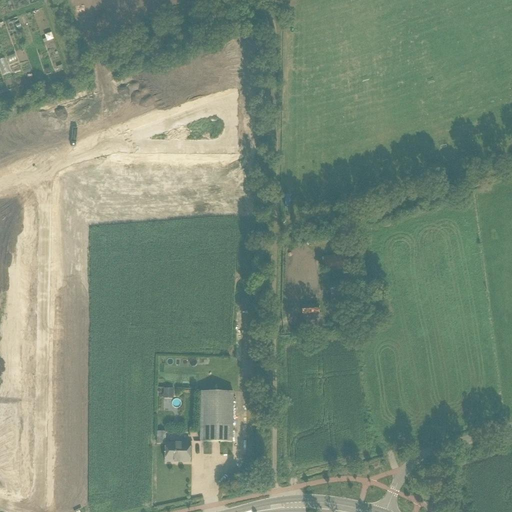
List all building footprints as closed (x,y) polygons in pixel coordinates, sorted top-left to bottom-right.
[(209,51),(201,53),(212,84),(218,82),(220,88),(231,84),(227,73),(231,72),(227,63),(215,67),(209,51)] [(174,86),(165,89),(172,107),(180,104),(174,86)] [(165,89),(157,92),(163,110),(172,107),(165,89)] [(157,92),(148,95),(155,113),(163,110),(157,92)] [(148,95),(140,98),(146,116),(155,113),(148,95)] [(140,98),(131,101),(138,119),(146,116),(140,98)] [(131,101),(122,104),(129,122),(138,119),(131,101)] [(99,113),(90,116),(97,134),(106,131),(99,113)] [(90,116),(82,119),(88,137),(97,134),(90,116)] [(82,119),(73,122),(80,140),(88,137),(82,119)] [(43,131),(39,122),(35,123),(38,133),(43,131)] [(73,122),(65,125),(71,143),(80,140),(73,122)] [(65,125),(56,128),(63,146),(71,143),(65,125)] [(56,128),(48,132),(54,149),(63,146),(56,128)] [(12,141),(8,132),(4,134),(7,143),(12,141)] [(38,135),(25,140),(31,157),(44,152),(38,135)] [(25,139),(14,143),(21,162),(32,158),(31,157),(25,140),(25,139)] [(160,156),(160,180),(172,180),(172,176),(173,157),(170,156),(170,155),(162,155),(162,156),(160,156)] [(173,157),(172,176),(185,176),(185,157),(183,157),(183,155),(175,155),(175,157),(173,157)] [(108,166),(108,202),(118,202),(118,182),(128,182),(128,162),(114,162),(114,166),(108,166)] [(203,162),(203,182),(216,183),(217,163),(203,162)] [(217,163),(216,183),(230,183),(230,163),(217,163)] [(60,180),(60,193),(70,194),(70,197),(80,197),(80,180),(98,174),(94,164),(71,172),(71,180),(60,180)] [(4,202),(3,222),(15,222),(15,225),(21,225),(22,209),(16,209),(16,203),(4,202)] [(0,247),(0,257),(1,257),(0,266),(20,267),(21,255),(17,255),(17,248),(0,247)] [(0,271),(0,281),(0,292),(0,293),(10,293),(10,290),(20,290),(20,278),(14,278),(14,272),(0,271)] [(352,276),(354,286),(362,286),(361,274),(352,276)] [(344,278),(330,281),(334,296),(348,293),(344,278)] [(369,301),(368,291),(354,293),(356,314),(366,313),(365,302),(369,301)] [(0,295),(0,318),(9,318),(9,315),(20,315),(20,303),(14,303),(14,296),(0,295)] [(341,327),(351,326),(350,316),(340,317),(341,327)] [(0,323),(0,333),(19,334),(19,324),(0,323)] [(0,333),(0,342),(19,343),(19,334),(0,333)] [(0,342),(0,351),(19,352),(19,343),(0,342)] [(0,351),(0,360),(19,361),(19,352),(0,351)] [(79,379),(85,379),(85,374),(98,374),(99,365),(81,364),(80,372),(65,372),(64,379),(59,379),(58,383),(57,383),(56,394),(68,394),(68,398),(78,398),(79,379)] [(120,394),(121,376),(109,376),(108,394),(120,394)] [(200,442),(232,443),(232,392),(200,392),(200,442)] [(0,399),(0,412),(22,413),(22,405),(18,405),(18,400),(0,399)] [(71,404),(71,416),(56,416),(55,438),(75,438),(76,414),(91,414),(91,404),(71,404)] [(0,412),(0,424),(17,425),(18,420),(22,420),(22,413),(0,412)] [(0,424),(0,436),(21,437),(22,429),(17,429),(17,425),(0,424)] [(101,429),(100,444),(118,444),(119,424),(107,424),(107,429),(101,429)] [(0,436),(0,448),(17,449),(17,444),(21,444),(21,437),(0,436)] [(165,462),(189,463),(190,442),(182,442),(182,444),(165,444),(165,462)] [(55,454),(55,478),(73,478),(73,454),(55,454)]
